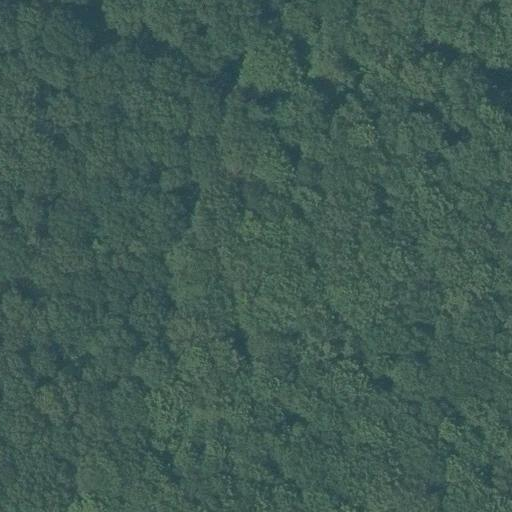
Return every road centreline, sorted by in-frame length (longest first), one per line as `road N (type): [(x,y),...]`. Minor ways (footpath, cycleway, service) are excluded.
road 1 (track): [(291,0),(102,511)]
road 2 (track): [(25,0),(258,92),(511,175)]
